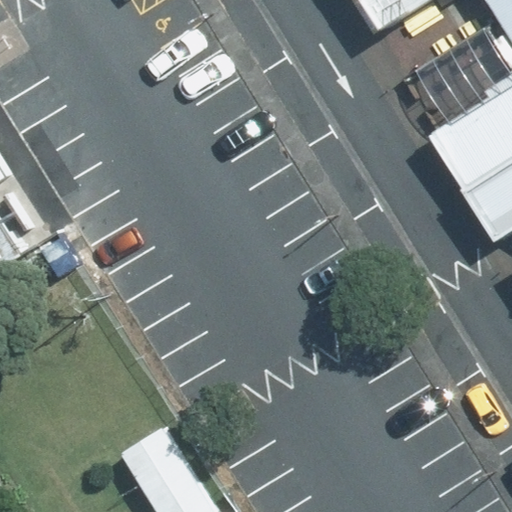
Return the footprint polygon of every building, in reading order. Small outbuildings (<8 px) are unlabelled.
[(476,196),(511,175),(511,0),(496,0),(511,25),(511,30),(410,85),(476,196)] [(0,159),(0,178),(8,173),(0,159)] [(511,175),(476,196),(511,250),(511,175)] [(0,260),(14,253),(5,238),(0,230),(0,260)] [(208,511),(157,428),(115,454),(150,511),(208,511)]
